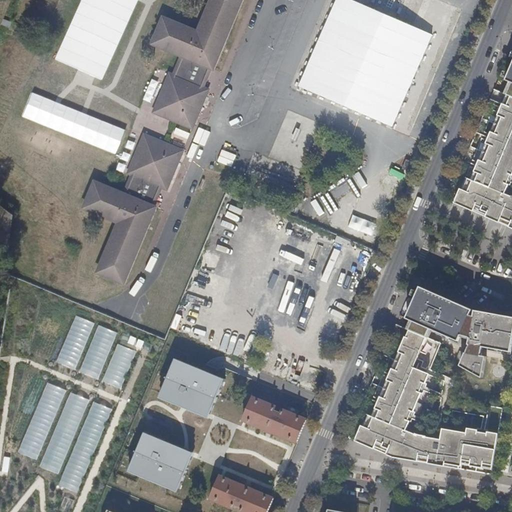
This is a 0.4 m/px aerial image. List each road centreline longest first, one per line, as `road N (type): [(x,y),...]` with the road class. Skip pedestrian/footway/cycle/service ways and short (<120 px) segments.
road 1 (residential): [(305,476),(403,244)]
road 2 (residential): [(403,244),(498,17)]
road 3 (residential): [(509,511),(386,490)]
